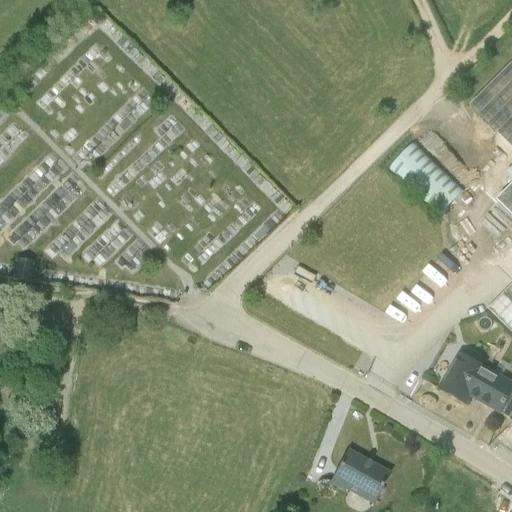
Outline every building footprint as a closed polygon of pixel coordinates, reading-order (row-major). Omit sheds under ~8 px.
[(511,65),(470,108),(511,149),(511,187),(497,203),(511,218),(511,288),(488,312),(511,335),(511,65)] [(416,143),(388,172),(438,220),(466,191),(416,143)] [(14,262),(11,282),(29,284),(32,264),(14,262)] [(511,384),(460,356),(440,392),(467,407),(471,399),(510,422),(511,418),(511,384)] [(346,453),(328,487),(343,495),(344,494),(371,508),(389,477),(346,453)]
